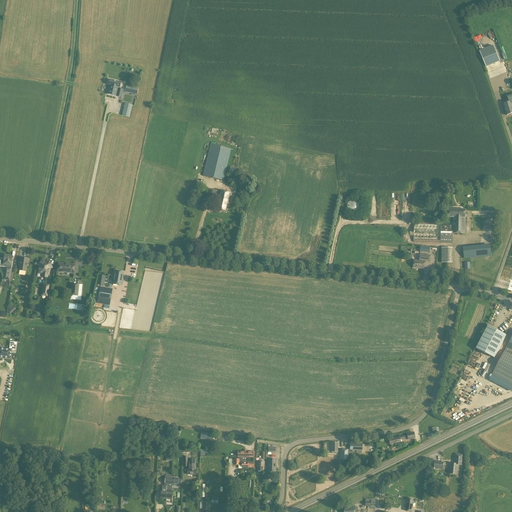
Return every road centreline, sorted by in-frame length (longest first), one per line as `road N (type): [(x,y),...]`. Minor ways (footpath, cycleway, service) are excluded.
road 1 (unclassified): [(459,287),(0,238)]
road 2 (unclassified): [(271,511),(281,501),(291,445),(397,430),(427,411),(459,287)]
road 3 (unclassified): [(376,511),(382,477),(511,415)]
road 4 (unknown): [(79,246),(106,114)]
